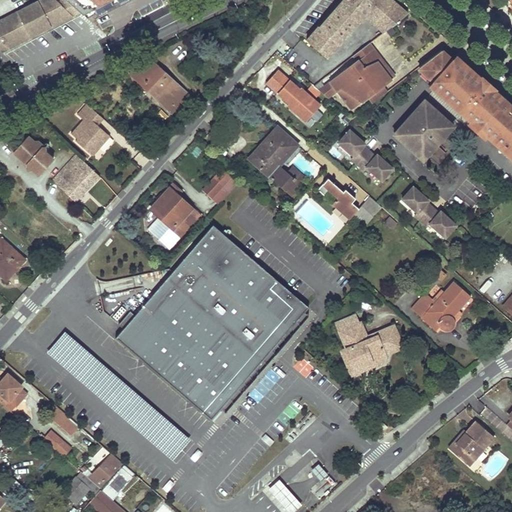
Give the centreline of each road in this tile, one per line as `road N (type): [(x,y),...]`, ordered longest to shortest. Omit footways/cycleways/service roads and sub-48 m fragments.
road 1 (residential): [(0,338),(311,0)]
road 2 (residential): [(327,511),(501,364)]
road 3 (primary): [(0,113),(172,22)]
